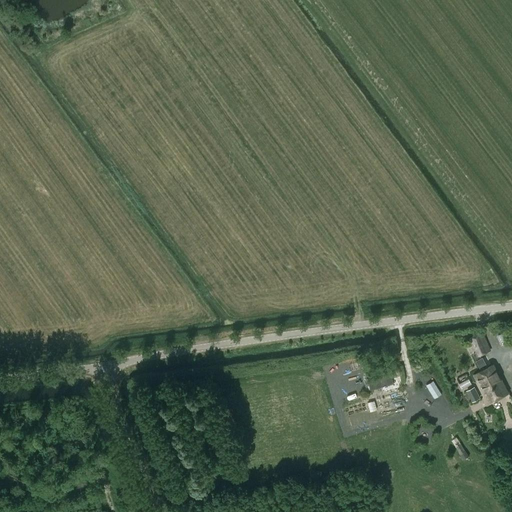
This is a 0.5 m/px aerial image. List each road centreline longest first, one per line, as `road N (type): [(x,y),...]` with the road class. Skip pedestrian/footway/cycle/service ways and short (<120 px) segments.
road 1 (unclassified): [(104,368),(511,305)]
road 2 (unclassified): [(161,511),(104,368)]
